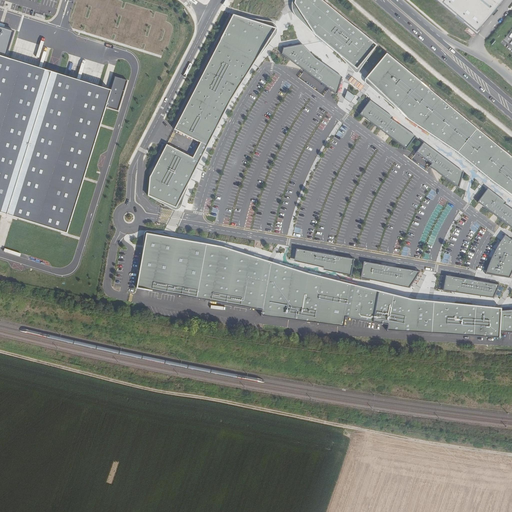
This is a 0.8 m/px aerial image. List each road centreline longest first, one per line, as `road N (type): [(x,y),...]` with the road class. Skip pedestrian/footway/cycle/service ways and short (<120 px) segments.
road 1 (track): [(511,455),(164,392),(0,351)]
road 2 (unclassified): [(216,5),(134,165),(129,206)]
road 3 (primary): [(380,0),(511,113)]
road 4 (primary): [(511,100),(395,0)]
